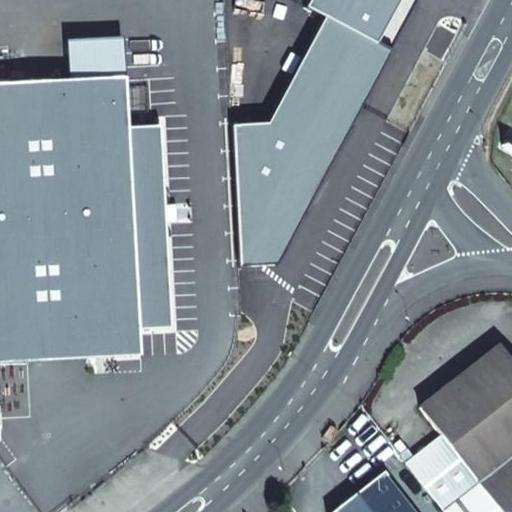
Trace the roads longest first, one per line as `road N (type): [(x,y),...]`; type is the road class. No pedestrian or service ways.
road 1 (unknown): [(50,511),(49,479),(58,464),(191,355),(217,290),(218,223),(210,62),(192,28),(156,13),(27,16)]
road 2 (secondary): [(187,511),(244,464),(333,352)]
road 3 (secondary): [(333,352),(422,185)]
road 4 (residential): [(333,352),(365,335),(418,285),(483,263)]
road 5 (secondary): [(434,157),(511,18)]
